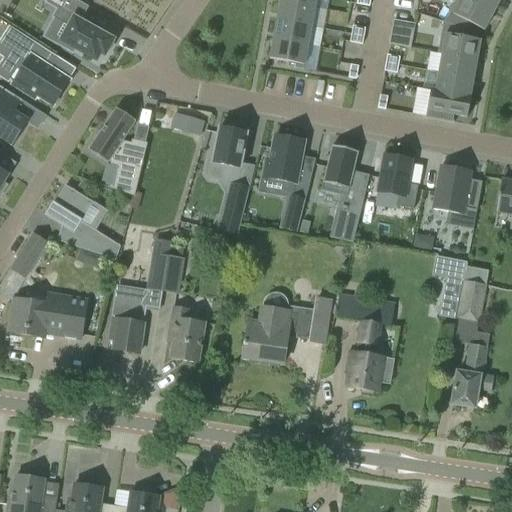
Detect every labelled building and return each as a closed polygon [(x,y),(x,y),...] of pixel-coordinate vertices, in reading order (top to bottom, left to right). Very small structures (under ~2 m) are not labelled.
[(114,40),(80,22),(88,8),(74,0),(46,0),(45,3),(56,10),(52,18),(68,27),(57,46),(73,55),(75,51),(96,63),(100,55),(105,57),(114,40)] [(315,9),(316,0),(280,0),(280,2),(315,9)] [(493,14),(466,0),(455,0),(444,22),(442,22),(441,22),(467,31),(467,30),(470,24),(484,32),(493,14)] [(500,0),(466,0),(493,14),(500,0)] [(311,28),(315,9),(280,2),(276,21),(311,28)] [(308,46),(311,28),(276,21),(273,40),(308,46)] [(404,31),(406,23),(394,21),(393,21),(392,29),(404,31)] [(476,61),(480,41),(465,38),(466,32),(467,32),(467,31),(441,22),(441,23),(443,23),(437,54),(476,61)] [(363,37),(365,29),(352,27),(351,35),(363,37)] [(50,68),(57,58),(10,28),(0,42),(0,56),(4,59),(3,62),(16,70),(10,80),(14,82),(12,86),(34,100),(36,96),(53,107),(69,81),(50,68)] [(362,45),(363,37),(351,35),(349,43),(362,45)] [(303,71),(308,46),(273,40),(269,60),(288,63),(287,68),(303,71)] [(473,80),(476,61),(437,54),(437,55),(441,55),(438,73),(473,80)] [(398,66),(399,58),(387,56),(385,64),(398,66)] [(396,74),(398,66),(385,64),(384,72),(396,74)] [(356,80),(358,68),(350,66),(348,79),(356,80)] [(473,80),(438,73),(435,91),(430,91),(470,99),(470,98),(473,80)] [(15,113),(22,102),(0,87),(0,139),(12,148),(29,122),(15,113)] [(467,118),(470,99),(430,91),(425,117),(425,118),(454,123),(454,122),(452,122),(453,116),(467,118)] [(385,110),(387,97),(380,95),(379,95),(377,108),(385,110)] [(119,171),(115,191),(134,197),(146,144),(126,140),(126,142),(123,141),(135,123),(115,110),(88,153),(107,165),(108,163),(119,171)] [(172,114),(170,130),(201,134),(203,118),(172,114)] [(208,178),(218,180),(222,177),(236,180),(238,169),(245,133),(217,128),(211,159),(207,162),(205,174),(208,178)] [(263,179),(261,191),(280,195),(289,197),(282,230),(297,233),(305,200),(294,197),(301,158),(304,142),(275,136),(270,162),(266,161),(263,179)] [(368,176),(352,172),(357,152),(349,151),(350,147),(339,144),(338,148),(330,146),(320,191),(339,196),(329,238),(351,244),(368,176)] [(384,159),(377,195),(397,199),(396,209),(413,212),(418,189),(407,187),(411,164),(384,159)] [(9,175),(0,169),(0,196),(6,187),(3,185),(9,175)] [(470,175),(440,169),(432,212),(461,218),(463,212),(476,214),(481,185),(468,183),(470,175)] [(511,216),(511,181),(501,180),(496,214),(511,216)] [(248,189),(229,184),(218,232),(237,237),(248,189)] [(81,223),(92,204),(65,186),(54,204),(53,203),(45,216),(62,227),(57,242),(115,261),(120,247),(81,223)] [(302,221),(299,233),(307,235),(310,223),(302,221)] [(416,236),(414,247),(430,250),(431,244),(428,238),(416,236)] [(31,239),(10,270),(24,280),(45,248),(31,239)] [(167,260),(169,260),(172,243),(155,240),(146,290),(147,290),(147,293),(117,288),(112,316),(117,317),(117,321),(111,320),(108,341),(113,342),(112,351),(138,355),(143,325),(138,324),(139,320),(143,321),(145,307),(159,309),(161,293),(167,260)] [(221,240),(218,253),(230,256),(233,243),(221,240)] [(436,257),(433,276),(447,278),(463,281),(465,268),(466,263),(436,257)] [(182,262),(169,260),(167,260),(161,293),(177,295),(182,262)] [(463,281),(463,282),(473,284),(476,270),(465,268),(463,281)] [(462,282),(455,320),(479,325),(487,287),(473,284),(463,282),(462,282)] [(10,314),(7,334),(35,338),(36,333),(64,337),(64,339),(74,341),(75,339),(80,340),(86,303),(45,297),(43,306),(13,301),(10,314)] [(309,343),(323,345),(330,300),(316,298),(309,343)] [(382,360),(376,359),(383,327),(392,329),(396,307),(356,299),(351,321),(362,323),(356,354),(348,353),(344,373),(350,374),(347,388),(361,391),(361,393),(371,395),(372,393),(375,393),(376,385),(388,388),(393,363),(382,360)] [(241,358),(283,365),(287,336),(294,337),(297,315),(287,313),(260,308),(258,326),(246,324),(241,358)] [(203,325),(188,323),(190,313),(171,310),(166,343),(172,344),(169,360),(197,365),(203,325)] [(482,377),(488,336),(472,333),(470,346),(469,346),(464,374),(456,373),(450,406),(474,409),(477,390),(490,392),(492,379),(482,377)] [(54,511),(55,506),(56,498),(41,495),(44,481),(34,479),(34,476),(25,475),(25,478),(15,476),(13,492),(9,491),(7,511),(6,511),(54,511)] [(98,511),(102,489),(92,488),(92,485),(83,484),(83,486),(74,485),(71,500),(68,500),(65,511),(98,511)] [(164,496),(163,504),(166,507),(176,509),(178,490),(164,496)] [(156,511),(159,498),(149,496),(149,493),(141,492),(140,495),(130,493),(127,511),(156,511)]
